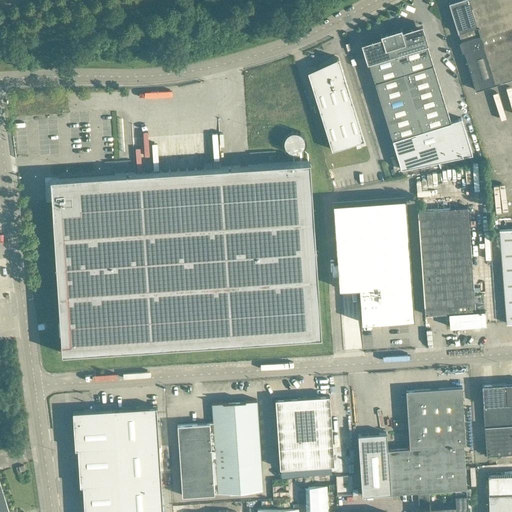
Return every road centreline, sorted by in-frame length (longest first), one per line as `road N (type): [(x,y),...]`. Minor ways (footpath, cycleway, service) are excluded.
road 1 (unclassified): [(34,384),(511,355)]
road 2 (unclassified): [(0,80),(213,67),(302,38),(380,0)]
road 3 (unclassified): [(34,384),(0,145)]
road 4 (unclassified): [(51,511),(34,384)]
